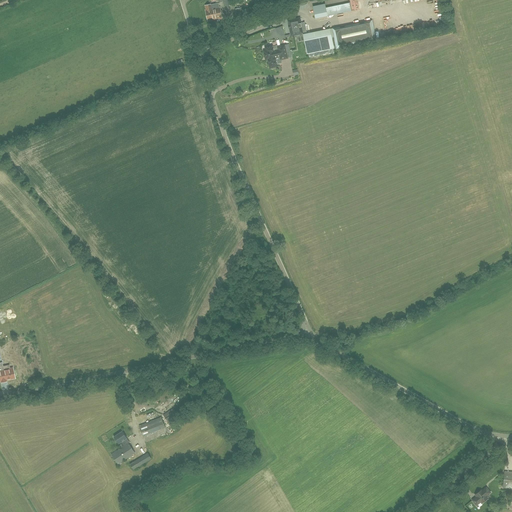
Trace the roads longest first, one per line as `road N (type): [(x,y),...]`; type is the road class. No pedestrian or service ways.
road 1 (unclassified): [(309,328),(224,134),(181,0)]
road 2 (unclassified): [(0,393),(309,328)]
road 3 (unclassified): [(511,436),(459,421),(315,339),(309,328)]
road 4 (track): [(509,436),(412,511)]
